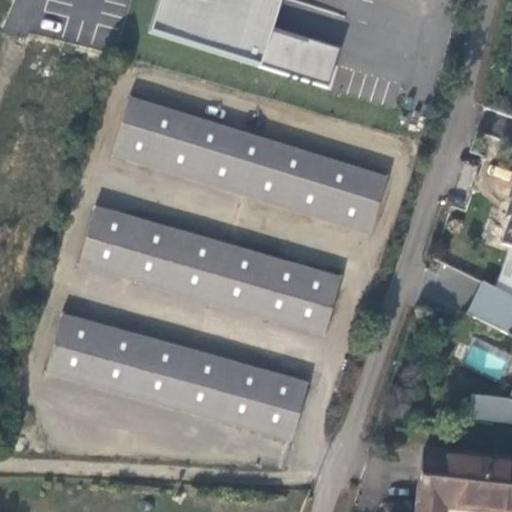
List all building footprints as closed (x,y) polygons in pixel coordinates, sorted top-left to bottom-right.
[(160,0),(150,34),(329,90),(341,52),(309,42),(308,46),(272,34),(282,0),(160,0)] [(128,98),(111,155),(369,235),(386,178),(128,98)] [(501,243),(510,246),(511,246),(511,196),(510,202),(511,202),(511,212),(509,219),(501,243)] [(94,208),(78,265),(323,336),(339,278),(94,208)] [(511,246),(510,246),(499,275),(511,280),(511,246)] [(511,297),(482,282),(466,314),(511,337),(511,401),(508,399),(471,395),(468,419),(511,423),(511,297)] [(306,384),(61,315),(45,372),(291,441),(306,384)] [(511,511),(511,461),(423,452),(416,511),(443,511),(444,506),(494,511),(511,511)]
